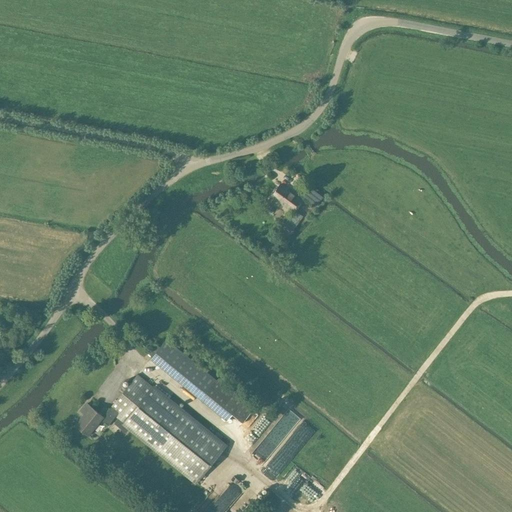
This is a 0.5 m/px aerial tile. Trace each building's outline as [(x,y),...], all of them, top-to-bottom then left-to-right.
[(303,201),(296,196),(280,184),(271,196),(293,212),(286,221),(287,221),(283,225),(286,228),(282,234),(287,238),(303,216),(295,211),(303,201)] [(308,186),(307,188),(300,196),(316,208),(324,197),(308,186)] [(143,345),(147,348),(152,342),(148,338),(143,345)] [(150,359),(226,421),(232,414),(243,423),(254,409),(167,339),(150,359)] [(119,412),(115,416),(175,465),(197,483),(226,447),(205,430),(137,375),(111,407),(119,412)] [(108,425),(115,416),(119,412),(111,407),(103,417),(87,403),(81,411),(84,414),(75,425),(88,436),(101,420),(108,425)] [(274,427),(276,428),(286,437),(300,418),(288,409),(274,427)] [(301,420),(263,472),(276,482),(314,430),(301,420)] [(298,471),(292,484),(301,488),(307,475),(298,471)] [(221,511),(218,509),(220,507),(216,503),(218,501),(213,495),(194,511),(221,511)]
